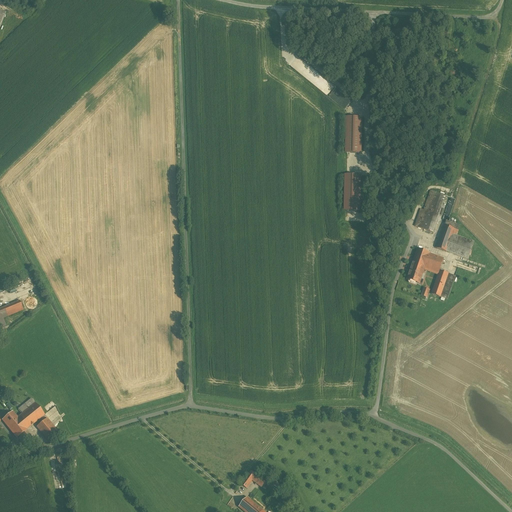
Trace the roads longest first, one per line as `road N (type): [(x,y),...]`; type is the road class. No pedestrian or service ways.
road 1 (unclassified): [(0,467),(185,401),(282,415),(370,412),(451,454),(511,511)]
road 2 (track): [(185,401),(172,0)]
road 3 (track): [(502,0),(496,11),(283,9),(221,0)]
